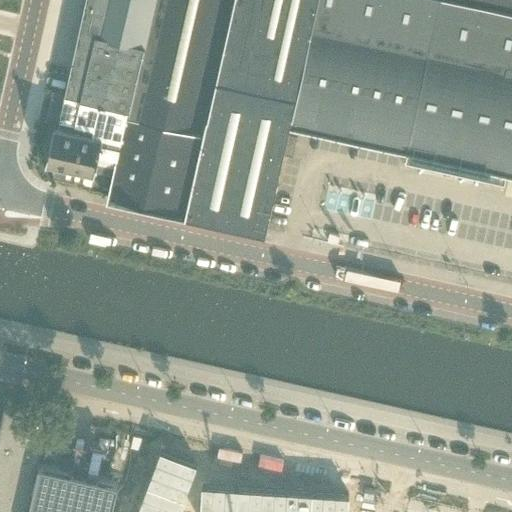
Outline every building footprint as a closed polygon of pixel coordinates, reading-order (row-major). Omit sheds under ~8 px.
[(85,0),(65,93),(128,107),(152,0),(85,0)] [(108,198),(187,216),(234,0),(152,0),(128,107),(109,193),(108,198)] [(234,0),(187,216),(265,232),(289,125),(291,126),(318,0),(234,0)] [(511,0),(318,0),(291,126),(407,151),(405,162),(504,184),(506,173),(511,174),(511,0)] [(45,161),(44,168),(50,180),(92,189),(109,193),(128,107),(65,93),(59,118),(75,121),(73,129),(53,124),(45,161)] [(0,511),(110,511),(112,505),(118,481),(96,476),(103,446),(93,444),(86,474),(84,473),(38,463),(37,463),(48,417),(4,407),(0,423),(0,511)] [(160,449),(136,511),(177,511),(190,479),(196,463),(160,449)] [(200,509),(200,511),(347,511),(348,507),(349,494),(202,484),(200,509)]
